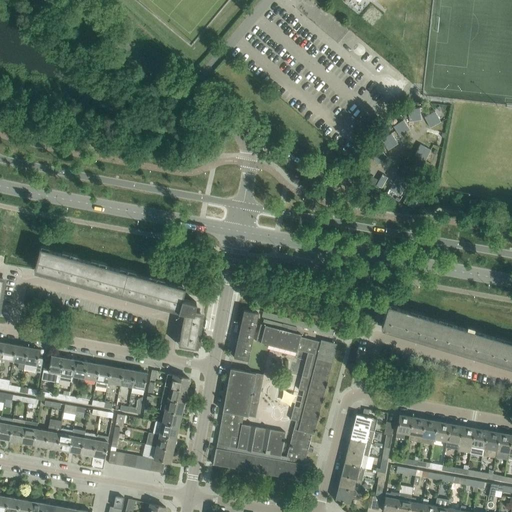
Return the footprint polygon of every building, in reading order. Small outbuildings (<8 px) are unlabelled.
[(407,109),(409,121),(421,120),(419,108),(407,109)] [(435,111),(424,117),(430,127),(440,122),(435,111)] [(403,119),(393,126),(399,136),(410,130),(403,119)] [(439,134),(427,130),(424,142),(435,145),(439,134)] [(391,133),(381,140),(388,150),(398,143),(391,133)] [(420,144),(414,155),(425,160),(431,150),(420,144)] [(370,155),(378,165),(387,156),(379,147),(370,155)] [(382,174),(376,185),(381,188),(387,177),(382,174)] [(406,185),(395,179),(389,189),(400,195),(406,185)] [(403,202),(413,208),(419,197),(408,191),(403,202)] [(178,311),(184,312),(178,345),(195,348),(201,314),(194,313),(196,302),(182,298),(183,294),(185,287),(40,247),(34,268),(33,271),(178,311)] [(381,325),(381,326),(389,328),(388,329),(403,333),(403,332),(417,336),(417,337),(431,342),(432,341),(446,345),(445,346),(460,350),(460,349),(475,353),(474,354),(489,359),(489,358),(503,362),(503,363),(511,365),(511,342),(387,305),(381,325)] [(244,310),(237,339),(236,343),(233,357),(248,360),(258,313),(244,310)] [(312,434),(314,434),(336,344),(337,344),(337,343),(335,343),(321,339),(320,342),(300,337),(301,334),(260,324),(256,341),(296,352),(297,350),(307,352),(298,389),(303,390),(299,407),(294,406),(290,419),(295,421),(289,444),(288,446),(289,446),(286,456),(281,455),(285,432),(242,424),(237,451),(216,448),(213,464),(304,481),(305,481),(308,465),(304,464),(306,455),(307,451),(312,452),(313,448),(309,447),(308,447),(312,434)] [(283,324),(282,329),(295,332),(297,327),(283,324)] [(15,345),(4,343),(1,359),(12,361),(15,345)] [(15,345),(12,361),(19,362),(17,368),(24,369),(28,347),(15,345)] [(28,347),(24,369),(40,373),(43,359),(38,358),(40,349),(36,348),(28,347)] [(43,370),(41,380),(59,383),(59,379),(63,357),(51,355),(50,358),(45,357),(43,370)] [(63,357),(59,379),(71,381),(72,376),(75,359),(63,357)] [(84,378),(87,362),(75,359),(72,376),(78,377),(77,383),(83,384),(84,379),(84,378)] [(87,362),(84,378),(84,379),(96,381),(99,364),(87,362)] [(96,381),(95,386),(107,388),(108,383),(111,366),(99,364),(96,381)] [(123,368),(111,366),(108,383),(120,385),(123,368)] [(123,368),(120,385),(132,387),(135,370),(123,368)] [(244,371),(230,368),(222,411),(223,411),(216,448),(237,451),(242,424),(243,415),(247,416),(255,417),(258,404),(263,374),(249,372),(250,369),(245,368),(244,371)] [(132,387),(131,393),(143,395),(147,373),(135,370),(132,387)] [(164,385),(186,390),(189,378),(167,373),(164,385)] [(0,379),(0,388),(7,390),(8,386),(9,381),(0,379)] [(162,397),(168,398),(183,402),(186,390),(164,385),(162,397)] [(166,404),(165,410),(181,414),(183,402),(168,398),(162,397),(160,403),(166,404)] [(76,411),(77,406),(65,404),(64,411),(75,413),(76,411)] [(162,423),(178,426),(181,414),(165,410),(162,423)] [(117,414),(115,424),(123,425),(124,416),(117,414)] [(353,426),(374,431),(377,419),(368,417),(362,415),(356,414),(353,426)] [(404,433),(409,434),(412,417),(399,415),(395,437),(403,439),(403,438),(404,433)] [(1,422),(0,424),(0,438),(10,440),(12,424),(13,419),(1,417),(0,422),(1,422)] [(420,442),(424,419),(412,417),(409,434),(408,439),(420,442)] [(21,442),(24,426),(25,421),(13,419),(12,424),(10,440),(21,442)] [(434,438),(436,421),(424,419),(420,442),(433,444),(434,438)] [(37,423),(25,421),(24,426),(21,442),(33,444),(36,428),(37,423)] [(178,426),(162,423),(156,421),(153,433),(175,438),(178,426)] [(386,421),(384,433),(385,434),(392,435),(394,423),(386,421)] [(446,440),(449,424),(436,421),(434,438),(446,440)] [(449,424),(446,440),(445,447),(457,449),(462,426),(449,424)] [(57,449),(60,432),(54,431),(55,426),(49,425),(48,430),(45,447),(57,449)] [(374,431),(353,426),(350,438),(371,443),(374,431)] [(470,453),(474,428),(462,426),(457,449),(457,450),(470,453)] [(36,428),(33,444),(45,447),(48,430),(36,428)] [(69,451),(72,435),(71,435),(72,430),(61,428),(60,432),(57,449),(69,451)] [(482,455),(483,453),(486,430),(474,428),(470,453),(482,455)] [(73,429),(72,430),(71,435),(72,435),(69,451),(81,453),(84,437),(83,437),(84,432),(84,431),(73,429)] [(495,457),(499,433),(486,430),(483,453),(482,455),(495,457)] [(96,434),(84,432),(83,437),(84,437),(81,453),(93,455),(96,439),(96,434)] [(151,445),(172,450),(175,438),(153,433),(149,432),(147,444),(151,445)] [(507,460),(507,459),(508,457),(511,435),(499,433),(495,457),(507,460)] [(96,439),(93,455),(105,457),(108,441),(108,436),(96,434),(96,439)] [(385,434),(383,446),(389,447),(392,435),(385,434)] [(371,443),(350,438),(347,450),(368,455),(371,443)] [(151,445),(148,457),(151,457),(154,458),(154,459),(157,460),(165,461),(169,462),(172,450),(151,445)] [(383,446),(381,458),(387,460),(389,447),(383,446)] [(368,455),(347,450),(344,462),(365,467),(368,455)] [(110,451),(108,463),(115,464),(117,452),(110,451)] [(117,452),(115,464),(122,465),(124,453),(117,452)] [(124,453),(122,465),(128,466),(131,454),(124,453)] [(131,454),(128,466),(135,467),(137,455),(131,454)] [(137,455),(135,467),(142,469),(144,457),(137,455)] [(144,457),(142,469),(149,470),(151,457),(148,457),(144,457)] [(149,470),(155,471),(157,460),(154,459),(154,458),(151,457),(149,470)] [(443,458),(442,465),(441,470),(453,472),(454,467),(446,466),(447,459),(443,458)] [(165,461),(157,460),(155,471),(163,472),(165,461)] [(365,467),(344,462),(341,474),(362,479),(365,467)] [(419,477),(427,478),(428,472),(415,469),(414,476),(419,477)] [(479,477),(491,479),(492,474),(492,470),(488,469),(488,473),(479,472),(479,477)] [(377,472),(376,475),(378,476),(377,483),(383,484),(385,472),(377,470),(377,472)] [(440,474),(428,472),(427,478),(439,481),(440,474)] [(362,479),(341,474),(338,487),(359,492),(362,479)] [(439,481),(451,483),(453,476),(440,474),(439,481)] [(478,481),(465,478),(464,485),(477,488),(478,481)] [(485,482),(478,481),(477,488),(484,489),(485,482)] [(383,484),(377,483),(375,496),(381,497),(383,484)] [(503,485),(491,483),(489,495),(495,496),(496,490),(502,491),(503,485)] [(359,492),(338,487),(334,499),(340,500),(350,503),(352,497),(357,499),(359,492)] [(388,511),(394,511),(397,498),(398,492),(391,491),(390,493),(386,492),(382,511),(388,511)] [(407,511),(410,500),(411,494),(398,492),(397,498),(394,511),(407,511)] [(5,511),(8,497),(0,495),(0,511),(5,511)] [(367,507),(368,507),(378,510),(381,497),(375,496),(370,495),(367,507)] [(113,507),(122,508),(124,497),(115,496),(113,507)] [(410,496),(407,511),(420,511),(422,502),(414,501),(415,496),(410,496)] [(5,511),(17,511),(20,499),(8,497),(5,511)] [(435,505),(433,511),(446,511),(447,507),(449,499),(436,497),(435,505)] [(132,511),(135,500),(128,498),(125,511),(131,511),(132,511)] [(423,498),(422,502),(420,511),(433,511),(435,505),(428,503),(429,499),(423,498)] [(29,511),(32,501),(20,499),(17,511),(29,511)] [(42,511),(44,503),(32,501),(29,511),(42,511)] [(54,511),(56,505),(44,503),(42,511),(54,511)] [(150,503),(148,511),(164,511),(165,507),(150,503)]
